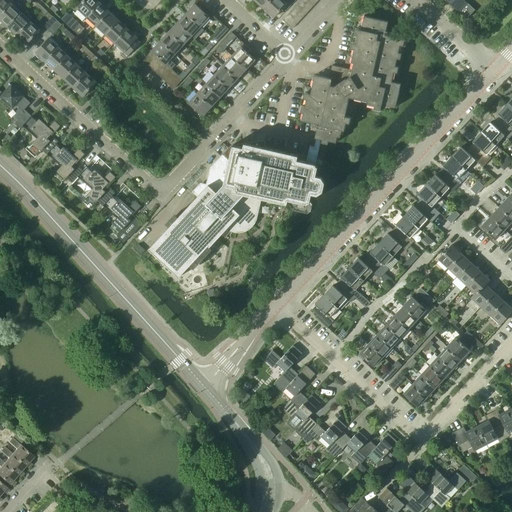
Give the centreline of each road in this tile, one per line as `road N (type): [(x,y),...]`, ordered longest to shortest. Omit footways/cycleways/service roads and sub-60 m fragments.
road 1 (residential): [(285,56),(161,193),(0,46)]
road 2 (tertiary): [(275,305),(494,70)]
road 3 (secondary): [(0,165),(199,381)]
road 4 (residential): [(511,342),(422,440),(333,357)]
road 5 (residential): [(511,280),(454,226),(506,174)]
road 6 (residential): [(333,357),(368,311),(427,257)]
